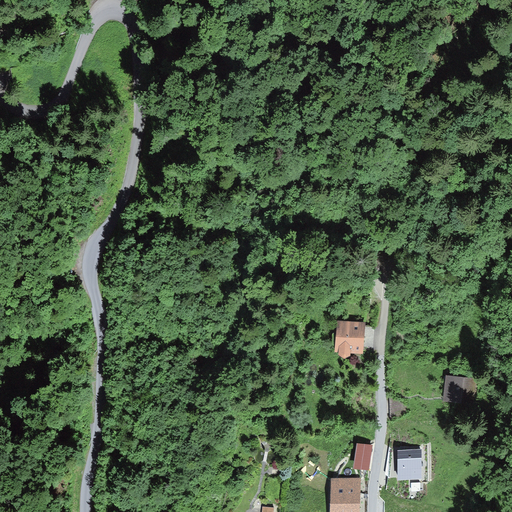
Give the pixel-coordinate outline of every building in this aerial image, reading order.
[(366,322),(338,319),(335,350),(339,350),(339,352),(343,356),(351,354),(351,351),(363,352),(366,322)] [(476,378),(446,374),(444,398),(443,400),(473,403),(476,378)] [(401,399),(389,395),(390,417),(402,417),(401,399)] [(373,465),(376,439),(359,438),(357,464),(373,465)] [(402,443),(401,474),(426,475),(427,443),(402,443)] [(334,473),(332,511),(363,511),(364,473),(334,473)]
